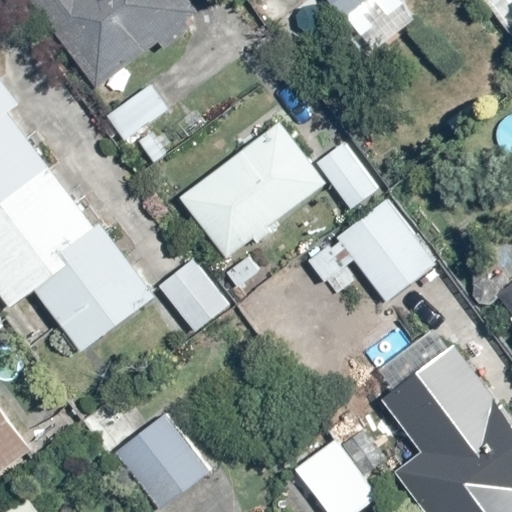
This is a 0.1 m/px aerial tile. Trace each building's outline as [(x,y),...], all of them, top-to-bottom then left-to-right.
[(200,16),(188,0),(34,0),(95,85),(162,36),(166,41),(200,16)] [(403,0),(328,0),(359,37),(403,0)] [(15,97),(0,76),(0,291),(11,306),(34,289),(81,350),(154,294),(74,188),(69,192),(3,106),(15,97)] [(173,106),(153,80),(107,115),(127,141),(173,106)] [(319,171),(278,120),(180,197),(226,257),(325,180),(319,171)] [(353,145),(319,171),(325,180),(350,211),(384,185),(353,145)] [(440,258),(390,195),(308,260),(324,281),(354,258),(387,300),(440,258)] [(230,299),(194,259),(163,286),(199,327),(230,299)] [(511,295),(501,304),(511,317),(511,295)] [(511,511),(511,418),(449,328),(373,382),(423,453),(399,470),(428,511),(511,511)] [(216,466),(171,407),(141,429),(123,406),(101,423),(163,506),(216,466)] [(0,409),(0,470),(29,450),(0,409)] [(356,511),(384,490),(339,434),(296,468),(331,511),(356,511)] [(43,511),(32,496),(9,511),(43,511)]
